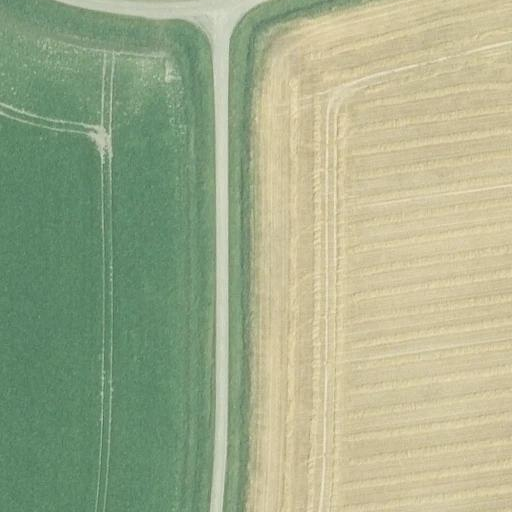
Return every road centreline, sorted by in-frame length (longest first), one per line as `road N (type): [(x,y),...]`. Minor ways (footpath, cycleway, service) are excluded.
road 1 (unclassified): [(215,511),(218,6)]
road 2 (unclassified): [(74,0),(157,11),(218,6)]
